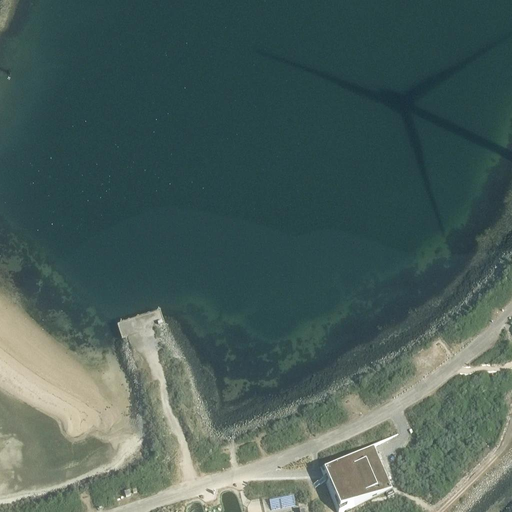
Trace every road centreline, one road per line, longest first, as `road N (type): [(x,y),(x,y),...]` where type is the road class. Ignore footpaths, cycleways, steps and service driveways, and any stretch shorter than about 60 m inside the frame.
road 1 (track): [(252,469),(394,408),(511,310)]
road 2 (track): [(144,335),(194,489)]
road 3 (track): [(127,511),(252,469)]
